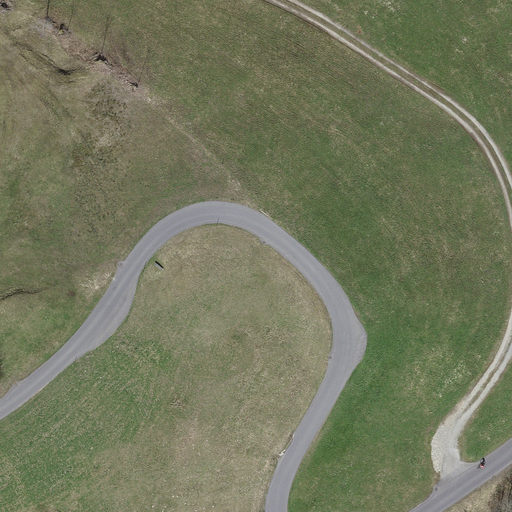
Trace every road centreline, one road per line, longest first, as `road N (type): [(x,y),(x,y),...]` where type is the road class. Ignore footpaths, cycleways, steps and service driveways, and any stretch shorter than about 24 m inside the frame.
road 1 (residential): [(275,511),(276,490),(346,362),(343,314),(321,277),(279,238),(232,216),(180,221),(156,237),(84,344),(0,413)]
road 2 (track): [(511,197),(481,135),(296,11),(264,0)]
road 3 (track): [(464,487),(452,450),(511,325)]
